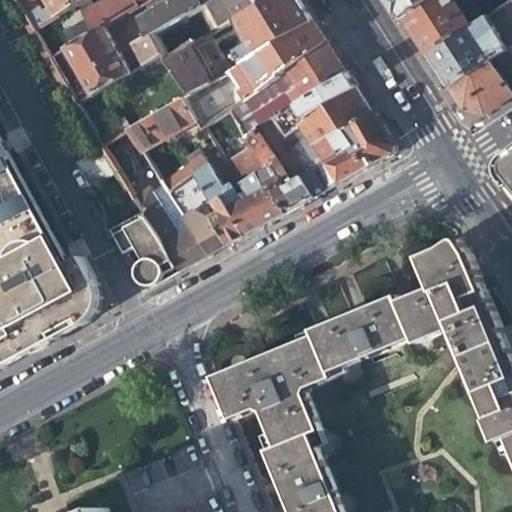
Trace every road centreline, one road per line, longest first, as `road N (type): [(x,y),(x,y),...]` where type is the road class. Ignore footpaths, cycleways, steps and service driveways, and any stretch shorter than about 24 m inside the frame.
road 1 (residential): [(454,169),(154,315)]
road 2 (residential): [(154,315),(236,511)]
road 3 (residential): [(353,0),(454,169)]
road 4 (residential): [(154,315),(0,403)]
